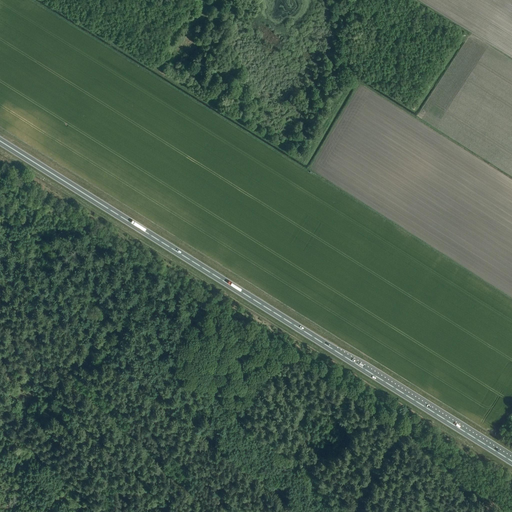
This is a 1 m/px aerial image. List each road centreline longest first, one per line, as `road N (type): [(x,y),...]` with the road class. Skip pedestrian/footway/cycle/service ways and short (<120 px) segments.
road 1 (trunk): [(511,461),(0,140)]
road 2 (track): [(299,511),(0,280)]
